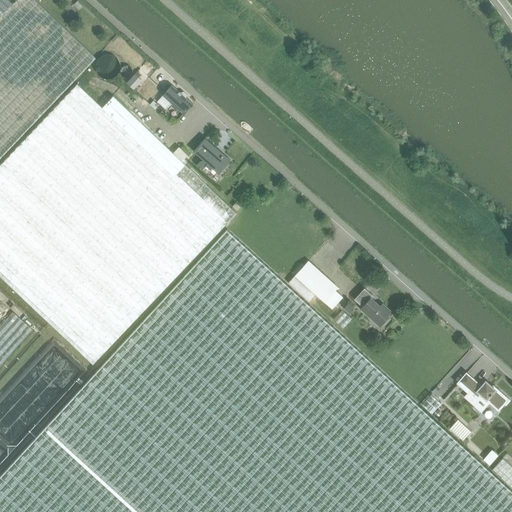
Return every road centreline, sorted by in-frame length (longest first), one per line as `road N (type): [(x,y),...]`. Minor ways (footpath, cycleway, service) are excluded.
road 1 (residential): [(511,377),(90,0)]
road 2 (unknown): [(511,290),(263,79),(257,62),(239,57),(174,0)]
